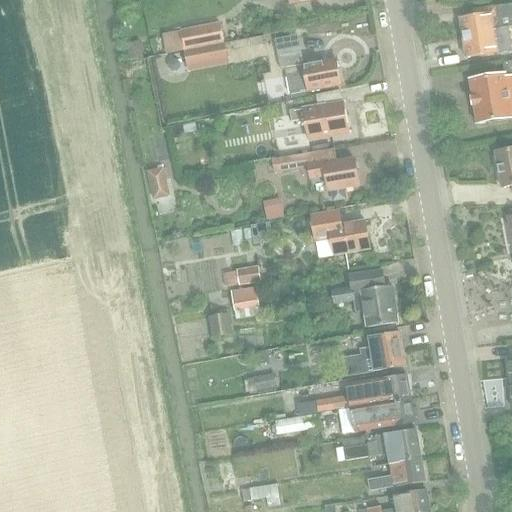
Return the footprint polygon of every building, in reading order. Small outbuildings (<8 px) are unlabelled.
[(481,32),(494,30),(508,27),(511,27),(511,5),(474,12),(474,19),(460,21),(463,39),(481,36),(481,32)] [(224,10),(188,18),(190,28),(226,20),(224,10)] [(182,34),(164,38),(168,57),(186,53),(225,46),(221,26),(182,34)] [(481,36),(463,39),(466,59),(498,54),(496,40),(510,38),(508,27),(494,30),(481,32),(481,36)] [(341,84),(344,84),(341,72),(339,72),(337,63),(324,65),(324,62),(304,66),(299,39),(277,43),(282,72),(287,71),(288,80),(291,96),(309,93),(342,87),(341,84)] [(142,41),(125,44),(128,64),(131,64),(132,71),(146,68),(145,61),(142,41)] [(229,65),(225,46),(186,53),(189,73),(229,65)] [(511,62),(503,64),(505,76),(471,82),(478,126),(511,120),(511,62)] [(350,129),(351,127),(350,119),(348,118),(345,105),(342,105),(340,92),(317,97),(319,107),(304,110),(290,113),(292,123),(305,120),(309,142),(351,134),(350,129)] [(195,123),(184,125),(186,135),(197,132),(195,123)] [(307,155),(283,159),(285,172),(309,167),(309,168),(310,170),(310,172),(312,180),(328,177),(330,193),(333,193),(334,202),(346,200),(344,191),(359,188),(355,162),(339,165),(336,150),(307,155)] [(511,150),(495,154),(502,190),(511,188),(511,150)] [(164,168),(149,171),(152,185),(166,182),(164,168)] [(282,204),(266,207),(268,221),(284,218),(282,204)] [(335,256),(370,250),(365,221),(342,226),(340,211),(312,216),(315,231),(316,244),(332,242),(335,256)] [(237,272),(223,274),(225,287),(240,285),(240,286),(261,283),(259,267),(237,270),(237,272)] [(335,306),(354,303),(356,315),(365,313),(368,330),(398,325),(392,288),(384,290),(382,273),(349,278),(351,290),(333,293),(335,306)] [(258,288),(232,293),(235,311),(237,319),(263,315),(261,307),(258,288)] [(214,338),(231,335),(228,317),(211,320),(214,338)] [(362,362),(344,365),(347,379),(370,375),(376,374),(406,368),(400,335),(399,332),(368,338),(370,349),(360,350),(362,362)] [(267,352),(255,354),(257,365),(269,363),(267,352)] [(273,376),(255,379),(258,391),(275,388),(273,376)] [(352,408),(352,410),(412,400),(408,376),(347,386),(349,397),(318,402),(320,413),(352,408)] [(412,400),(352,410),(356,433),(395,426),(416,423),(412,400)] [(320,415),(275,423),(277,438),(322,430),(320,415)] [(416,431),(376,438),(377,442),(380,456),(388,454),(390,465),(421,460),(416,431)] [(377,442),(367,443),(367,444),(369,457),(369,458),(380,456),(377,442)] [(369,457),(367,444),(345,448),(347,460),(369,457)] [(315,448),(313,455),(321,458),(323,452),(315,448)] [(425,484),(421,460),(390,465),(392,478),(369,482),(371,494),(425,484)] [(277,485),(242,491),(244,503),(267,499),(268,508),(280,506),(277,485)] [(367,511),(430,511),(426,492),(393,498),(396,511),(395,511),(381,511),(381,509),(368,511),(367,511)] [(386,494),(364,495),(365,507),(387,506),(386,494)]
